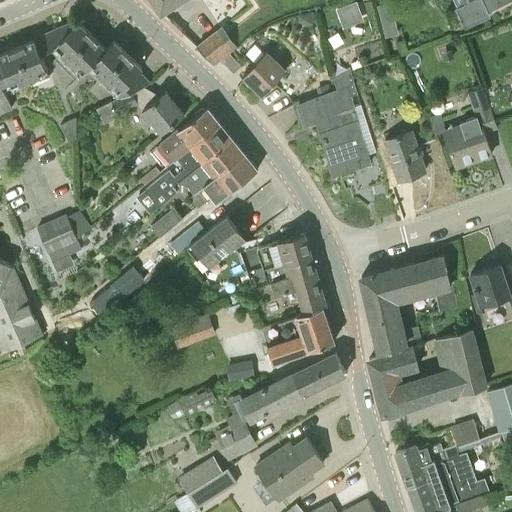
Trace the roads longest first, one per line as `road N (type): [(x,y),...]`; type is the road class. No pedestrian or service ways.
road 1 (secondary): [(332,252),(292,177),(127,0)]
road 2 (secondary): [(397,511),(332,252)]
road 3 (unclassified): [(332,252),(511,199)]
road 4 (residential): [(51,329),(0,210)]
